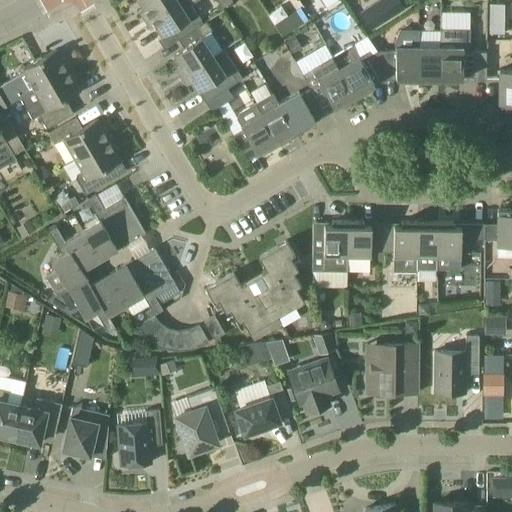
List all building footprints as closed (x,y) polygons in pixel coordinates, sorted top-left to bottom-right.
[(177,0),(138,0),(144,9),(140,12),(146,21),(178,0),(177,0)] [(178,39),(206,21),(203,17),(200,20),(196,15),(190,19),(178,0),(146,21),(151,29),(155,26),(162,36),(172,30),(178,39)] [(370,29),(383,21),(372,4),(359,12),(370,29)] [(287,15),(295,28),(308,19),(303,12),(300,7),(287,15)] [(504,20),(489,19),(489,32),(503,32),(504,20)] [(182,77),(213,56),(201,37),(211,30),(206,21),(178,39),(184,48),(174,55),(181,65),(176,68),(182,77)] [(474,78),(474,51),(469,51),(469,29),(441,28),(441,47),(439,47),(439,81),(455,81),(455,77),(474,78)] [(418,81),(419,46),(418,46),(418,30),(400,29),(396,40),(396,51),(377,51),(384,77),(402,77),(402,81),(418,81)] [(286,42),(292,53),(301,48),(294,37),(286,42)] [(376,51),(360,60),(351,45),(332,57),(356,98),(370,89),(368,86),(384,77),(377,51),(376,51)] [(439,81),(439,47),(419,46),(418,81),(439,81)] [(34,89),(71,68),(64,57),(61,59),(56,49),(22,68),(34,89)] [(486,78),(486,52),(474,51),(474,78),(486,78)] [(226,87),(231,84),(236,80),(230,71),(225,74),(213,56),(182,77),(187,84),(191,81),(198,92),(199,92),(205,101),(226,87)] [(342,106),(356,98),(332,57),(312,69),(314,73),(305,78),(311,89),(310,89),(324,112),(340,102),(342,106)] [(74,113),(65,99),(80,91),(74,81),(77,79),(71,68),(34,89),(20,98),(33,119),(39,115),(48,129),(74,113)] [(511,70),(499,71),(498,106),(511,107),(511,103),(511,102),(511,70)] [(12,102),(0,82),(0,105),(1,108),(12,102)] [(226,87),(205,101),(211,111),(233,97),(226,87)] [(308,121),(324,112),(310,89),(300,95),(298,91),(278,103),(295,133),(310,125),(308,121)] [(295,133),(278,103),(272,93),(255,104),(278,143),(295,133)] [(264,151),(278,143),(255,104),(238,114),(236,118),(243,129),(232,134),(246,157),(262,148),(264,151)] [(2,112),(0,113),(0,167),(16,158),(14,153),(23,148),(2,112)] [(96,118),(82,127),(75,117),(49,132),(55,142),(61,139),(74,159),(111,137),(105,126),(102,128),(96,118)] [(114,150),(118,148),(111,137),(74,159),(81,171),(77,173),(76,179),(86,195),(108,181),(102,171),(103,170),(120,160),(114,150)] [(90,204),(99,199),(95,194),(81,202),(84,207),(90,204)] [(100,220),(117,248),(145,232),(124,196),(103,208),(99,199),(90,204),(100,220)] [(70,207),(66,201),(66,200),(58,204),(63,212),(70,207)] [(511,212),(510,213),(510,209),(497,209),(497,245),(511,245),(511,212)] [(16,227),(22,237),(35,229),(29,220),(16,227)] [(99,259),(117,248),(100,220),(82,230),(99,259)] [(347,271),(348,220),(331,220),(331,224),(312,224),(312,270),(347,271)] [(382,250),(383,225),(363,225),(364,221),(348,220),(347,271),(368,271),(368,256),(370,256),(370,250),(382,250)] [(417,269),(418,221),(401,221),(401,225),(383,225),(382,250),(393,251),(393,271),(416,271),(417,269)] [(437,269),(438,221),(418,221),(417,269),(437,269)] [(473,238),(473,226),(453,225),(454,221),(438,221),(437,269),(460,269),(461,252),(472,252),(472,238),(473,238)] [(55,242),(62,238),(55,224),(47,228),(55,242)] [(473,238),(484,238),(484,226),(473,226),(473,238)] [(82,269),(99,259),(82,230),(65,240),(70,248),(82,269)] [(70,248),(65,240),(64,241),(62,238),(55,242),(61,253),(70,248)] [(299,261),(296,257),(286,240),(259,256),(266,269),(262,272),(269,284),(265,287),(267,291),(259,296),(257,292),(252,294),(245,282),(240,284),(233,271),(205,288),(218,308),(222,305),(226,311),(230,308),(241,328),(246,325),(249,331),(277,315),(281,324),(289,319),(308,308),(300,295),(306,291),(301,283),(299,284),(292,272),(297,269),(294,264),(299,261)] [(146,300),(154,295),(175,283),(154,247),(126,263),(146,300)] [(86,276),(82,269),(70,248),(61,253),(51,259),(57,271),(47,277),(56,293),(67,287),(68,287),(86,276)] [(149,305),(146,300),(126,263),(108,274),(124,302),(132,315),(149,305)] [(107,312),(124,302),(108,274),(91,284),(103,304),(107,312)] [(103,304),(91,284),(86,276),(68,287),(84,315),(95,309),(103,304)] [(486,281),(486,289),(499,289),(499,281),(486,281)] [(24,310),(26,294),(8,291),(5,306),(24,310)] [(151,308),(159,303),(154,295),(146,300),(149,305),(151,308)] [(159,303),(151,308),(151,309),(145,312),(148,318),(163,309),(159,303)] [(429,314),(429,303),(418,303),(418,314),(429,314)] [(106,313),(107,312),(103,304),(95,309),(101,320),(108,316),(106,313)] [(348,312),(350,325),(362,324),(361,311),(348,312)] [(45,314),(43,328),(58,331),(61,318),(45,314)] [(147,338),(160,323),(159,322),(154,315),(137,325),(147,338)] [(108,316),(101,320),(107,330),(114,326),(108,316)] [(224,332),(214,316),(204,322),(214,339),(224,332)] [(501,333),(501,317),(500,317),(487,317),(484,317),(484,333),(501,333)] [(326,320),(324,320),(319,321),(320,333),(331,331),(330,324),(326,320)] [(417,333),(417,321),(412,321),(405,321),(405,333),(417,333)] [(169,329),(160,323),(147,338),(161,347),(169,329)] [(189,329),(193,349),(208,342),(199,325),(190,329),(189,329)] [(93,337),(79,327),(71,362),(86,366),(93,337)] [(177,351),(179,331),(178,331),(169,329),(161,347),(177,351)] [(193,349),(189,329),(179,331),(177,351),(193,349)] [(312,334),(319,353),(336,348),(330,332),(312,334)] [(465,392),(465,373),(478,373),(478,335),(466,335),(466,351),(434,350),(434,392),(465,392)] [(247,365),(271,356),(266,341),(240,344),(247,365)] [(418,392),(418,343),(366,342),(366,373),(372,373),(372,391),(375,391),(375,395),(389,395),(389,391),(418,392)] [(131,376),(159,374),(157,355),(130,357),(131,376)] [(291,401),(298,398),(299,401),(302,400),(306,412),(330,403),(326,392),(337,388),(326,356),(288,370),(294,386),(287,388),(291,401)] [(177,370),(173,360),(159,364),(162,374),(177,370)] [(482,373),(483,395),(503,395),(503,373),(482,373)] [(291,411),(281,380),(266,385),(264,380),(235,390),(241,406),(235,408),(244,433),(279,421),(278,415),(291,411)] [(0,438),(12,441),(21,404),(7,401),(9,391),(0,388),(0,438)] [(218,443),(216,435),(209,416),(223,412),(214,388),(171,402),(188,453),(218,443)] [(21,404),(12,441),(28,445),(29,441),(40,443),(42,433),(54,436),(62,403),(37,397),(34,407),(21,404)] [(92,445),(106,448),(109,414),(86,408),(84,419),(70,415),(63,448),(70,450),(69,454),(82,457),(83,453),(90,455),(92,445)] [(162,444),(159,409),(145,410),(146,421),(117,424),(121,464),(151,462),(149,436),(160,435),(161,444),(162,444)] [(493,495),(509,496),(510,479),(493,478),(493,495)] [(434,502),(433,511),(485,511),(486,506),(467,506),(467,503),(467,502),(465,502),(458,502),(434,502)] [(365,511),(398,511),(396,503),(365,508),(365,511)]
